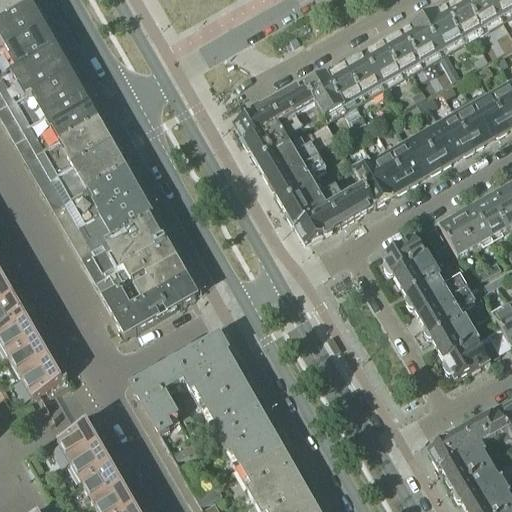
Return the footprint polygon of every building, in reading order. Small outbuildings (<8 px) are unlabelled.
[(0,0),(0,28),(28,13),(20,0),(0,0)] [(422,26),(440,59),(500,25),(485,0),(467,0),(435,19),(432,17),(425,21),(425,24),(422,26)] [(511,0),(485,0),(500,25),(511,17),(511,0)] [(0,28),(0,58),(41,35),(28,13),(0,28)] [(362,59),(381,93),(440,59),(422,26),(419,28),(416,27),(409,31),(409,33),(373,54),(371,53),(364,56),(364,59),(362,59)] [(0,58),(0,94),(56,62),(41,35),(0,58)] [(439,65),(450,88),(477,72),(485,68),(494,63),(491,57),(462,73),(464,76),(456,80),(446,61),(439,65)] [(333,142),(338,151),(358,139),(359,141),(375,132),(371,124),(363,129),(353,109),(381,93),(362,59),(361,61),(359,59),(352,63),(352,66),(316,87),(313,85),(306,89),(306,92),(304,93),(322,123),(324,126),(341,116),(347,127),(349,126),(352,131),(333,142)] [(0,94),(0,100),(10,119),(69,85),(56,62),(0,94)] [(503,63),(495,67),(500,75),(507,71),(503,63)] [(500,75),(495,67),(488,71),(492,80),(500,75)] [(464,84),(457,89),(462,97),(469,93),(464,84)] [(10,119),(22,139),(81,105),(69,85),(10,119)] [(462,97),(457,89),(449,93),(454,102),(462,97)] [(411,101),(415,108),(434,98),(431,90),(411,101)] [(242,151),(255,144),(294,122),(294,123),(300,120),(307,132),(311,130),(322,123),(304,93),(303,91),(261,115),(258,115),(253,118),(252,120),(233,131),(244,150),(242,151)] [(511,97),(508,91),(489,102),(508,135),(511,132),(511,97)] [(489,102),(471,112),(490,145),(508,135),(489,102)] [(432,103),(424,107),(429,116),(437,112),(432,103)] [(22,139),(37,166),(96,132),(81,105),(22,139)] [(417,113),(409,117),(411,122),(420,118),(422,121),(429,116),(424,107),(416,111),(417,113)] [(471,112),(454,122),(473,155),(490,145),(471,112)] [(399,122),(391,126),(396,134),(403,131),(413,126),(411,122),(409,117),(399,122)] [(249,158),(257,171),(300,146),(295,139),(300,136),(293,124),(294,123),(294,122),(255,144),(242,151),(247,160),(249,158)] [(454,122),(438,131),(457,164),(473,155),(454,122)] [(311,130),(315,138),(325,132),(322,127),(324,126),(322,123),(311,130)] [(396,134),(391,126),(384,130),(388,139),(396,134)] [(263,184),(268,193),(316,164),(313,159),(321,154),(325,159),(338,151),(333,142),(326,131),(325,132),(315,138),(300,146),(257,171),(264,183),(263,184)] [(438,131),(421,141),(440,174),(457,164),(438,131)] [(37,166),(50,188),(109,154),(96,132),(37,166)] [(358,145),(362,151),(366,158),(374,154),(366,140),(358,145)] [(421,141),(405,150),(424,183),(440,174),(421,141)] [(354,155),(362,151),(358,145),(356,142),(349,146),(354,155)] [(405,150),(388,160),(407,193),(424,183),(405,150)] [(50,188),(64,212),(123,179),(109,154),(50,188)] [(388,160),(372,169),(391,202),(407,193),(388,160)] [(274,199),(281,213),(314,193),(309,186),(324,177),(316,164),(268,193),(272,200),(274,199)] [(355,179),(363,192),(374,212),(391,202),(372,169),(355,179)] [(64,212),(75,233),(135,199),(123,179),(64,212)] [(293,233),(294,233),(343,205),(342,204),(336,192),(334,193),(329,185),(314,194),(314,193),(281,213),(288,224),(286,226),(291,234),(293,233)] [(343,205),(294,233),(304,251),(323,241),(326,241),(331,238),(332,236),(374,212),(363,192),(342,204),(343,205)] [(494,201),(489,204),(508,237),(511,235),(511,234),(511,206),(505,194),(504,195),(502,194),(494,198),(494,201)] [(75,233),(91,259),(150,225),(135,199),(75,233)] [(474,212),(472,213),(490,244),(500,239),(504,240),(508,237),(489,204),(484,207),(482,205),(474,210),(474,212)] [(461,220),(456,223),(475,256),(479,254),(480,250),(490,244),(472,213),(471,214),(469,213),(461,217),(461,220)] [(475,256),(456,223),(450,226),(448,225),(440,229),(440,231),(438,232),(456,264),(467,258),(470,259),(475,256)] [(91,259),(106,285),(164,251),(150,225),(91,259)] [(391,280),(392,282),(427,262),(435,258),(445,252),(435,235),(425,240),(433,254),(425,258),(421,252),(419,253),(414,244),(381,263),(386,270),(383,271),(383,274),(386,280),(389,281),(391,280)] [(118,300),(119,301),(174,268),(164,251),(106,285),(109,291),(110,291),(118,300)] [(449,258),(445,252),(435,258),(439,264),(449,258)] [(392,282),(406,304),(440,284),(427,262),(392,282)] [(170,318),(184,310),(186,309),(195,304),(184,285),(174,268),(119,301),(106,308),(106,307),(105,307),(104,308),(110,320),(111,320),(124,344),(126,343),(146,332),(170,318)] [(496,268),(485,274),(489,281),(500,275),(496,268)] [(458,272),(447,278),(451,285),(463,278),(463,277),(458,272)] [(489,281),(485,274),(474,280),(480,286),(489,281)] [(503,279),(492,286),(496,293),(507,286),(503,279)] [(0,286),(0,314),(19,304),(7,283),(0,286)] [(412,315),(418,325),(467,297),(459,283),(443,294),(438,286),(441,285),(440,284),(406,304),(406,305),(405,309),(408,314),(412,315)] [(496,293),(492,286),(483,291),(484,300),(496,293)] [(430,345),(465,325),(471,321),(482,314),(481,308),(469,316),(467,312),(474,309),(467,297),(418,325),(424,335),(423,339),(426,344),(430,345)] [(0,314),(0,342),(31,324),(19,304),(0,314)] [(491,322),(498,335),(509,353),(511,352),(511,318),(507,310),(501,313),(500,317),(491,322)] [(483,316),(482,314),(471,321),(476,329),(486,323),(483,316)] [(0,342),(0,350),(8,365),(43,345),(31,324),(0,342)] [(430,345),(443,367),(478,347),(465,325),(430,345)] [(478,347),(443,367),(444,369),(442,370),(442,373),(445,379),(448,380),(450,379),(455,387),(487,368),(482,358),(484,357),(480,351),(490,346),(498,360),(509,353),(498,335),(478,347)] [(8,365),(20,386),(55,366),(43,345),(8,365)] [(165,397),(183,387),(180,384),(223,359),(226,358),(218,345),(155,381),(165,397)] [(194,396),(205,414),(244,392),(242,392),(243,389),(239,382),(236,382),(223,359),(180,384),(183,387),(190,399),(194,396)] [(55,366),(20,386),(32,407),(46,399),(49,404),(70,392),(55,366)] [(162,399),(165,397),(155,381),(132,394),(159,441),(168,436),(164,429),(176,423),(162,399)] [(211,436),(216,445),(258,420),(249,404),(250,401),(246,394),(243,394),(244,392),(205,414),(215,433),(211,436)] [(180,405),(173,409),(176,414),(177,416),(184,412),(180,405)] [(511,409),(495,419),(507,437),(511,444),(511,445),(511,409)] [(180,420),(184,427),(191,423),(187,416),(180,420)] [(438,477),(441,476),(481,452),(500,441),(507,437),(495,419),(427,458),(438,477)] [(229,457),(241,477),(278,455),(278,454),(277,453),(279,450),(275,443),(272,443),(258,420),(216,445),(206,450),(199,455),(200,458),(218,448),(225,460),(229,457)] [(57,448),(69,471),(104,451),(88,423),(67,435),(70,441),(57,448)] [(511,444),(507,437),(500,441),(504,449),(511,444)] [(193,445),(199,455),(206,450),(201,441),(193,445)] [(191,449),(170,461),(175,468),(196,457),(191,449)] [(69,471),(81,492),(116,471),(104,451),(69,471)] [(452,494),(453,496),(491,474),(483,461),(485,460),(481,452),(441,476),(446,484),(445,487),(449,494),(452,494)] [(314,511),(312,508),(308,507),(284,465),(286,462),(282,455),(278,455),(241,477),(251,495),(246,498),(254,511),(252,511),(314,511)] [(176,471),(195,503),(202,498),(188,474),(194,470),(190,463),(176,471)] [(81,492),(93,511),(94,511),(128,492),(116,471),(81,492)] [(459,507),(462,511),(473,511),(505,493),(500,485),(498,486),(491,474),(453,496),(454,497),(452,500),(457,507),(459,507)] [(202,498),(195,503),(199,511),(202,511),(220,502),(214,491),(202,498)] [(94,511),(139,511),(128,492),(94,511)] [(511,511),(511,509),(508,503),(510,501),(505,493),(473,511),(511,511)]
